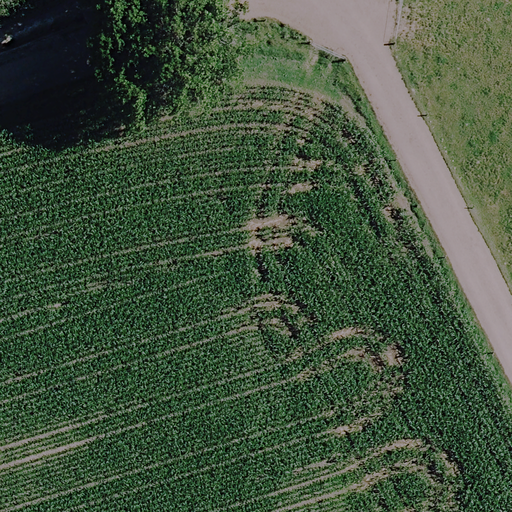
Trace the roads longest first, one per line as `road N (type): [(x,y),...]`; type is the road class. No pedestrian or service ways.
road 1 (track): [(511,287),(361,0)]
road 2 (track): [(279,0),(0,96)]
